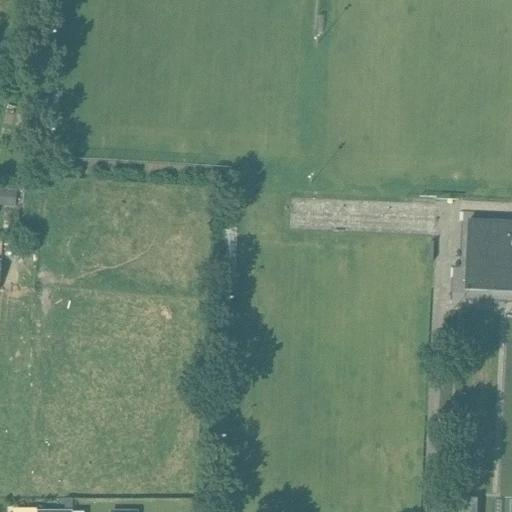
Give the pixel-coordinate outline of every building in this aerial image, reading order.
[(511,223),(468,221),(465,290),(511,292),(511,223)] [(49,250),(21,250),(18,284),(32,284),(32,324),(47,324),(47,326),(68,326),(68,324),(83,324),(83,288),(49,288),(49,250)] [(54,409),(54,388),(24,388),(24,432),(53,432),(53,440),(63,440),(63,463),(80,463),(80,409),(54,409)] [(159,511),(185,511),(186,499),(160,498),(159,511)] [(471,511),(472,499),(460,498),(459,511),(471,511)]
